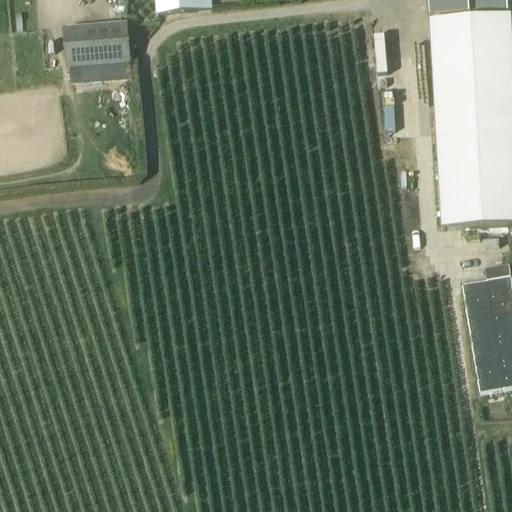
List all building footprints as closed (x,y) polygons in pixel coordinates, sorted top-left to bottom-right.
[(155,0),(157,17),(212,12),(211,0),(155,0)] [(429,0),(430,19),(508,15),(507,0),(429,0)] [(430,25),(434,106),(442,233),(511,229),(511,41),(511,21),(510,15),(508,15),(430,19),(430,25)] [(127,25),(63,31),(65,72),(131,67),(127,25)] [(511,393),(511,268),(485,272),(487,284),(465,287),(482,398),(511,393)]
